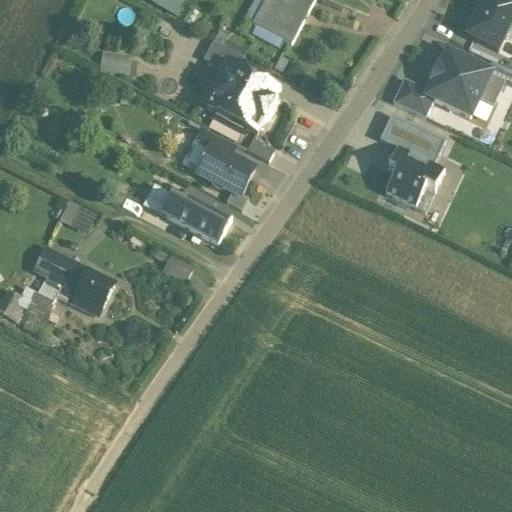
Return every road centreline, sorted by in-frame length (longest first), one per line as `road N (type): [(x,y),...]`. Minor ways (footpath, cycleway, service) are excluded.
road 1 (residential): [(425,0),(235,275),(148,417)]
road 2 (track): [(92,0),(6,166)]
road 3 (track): [(0,162),(131,224)]
